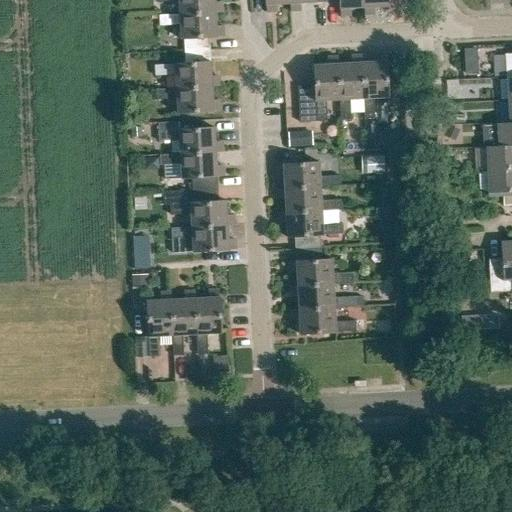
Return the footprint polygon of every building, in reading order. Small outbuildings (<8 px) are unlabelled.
[(162,0),(178,0),(179,13),(215,13),(223,12),(222,1),(214,2),(214,0),(157,0),(158,0),(162,0)] [(291,0),(264,0),(265,6),(266,6),(267,13),(279,13),(278,6),(291,5),(292,5),(291,0)] [(291,0),(292,5),(291,5),(292,12),(302,11),(302,4),(328,3),(327,0),(291,0)] [(327,0),(328,3),(340,2),(340,17),(351,17),(351,8),(364,8),(363,0),(327,0)] [(363,0),(364,8),(364,16),(375,15),(375,7),(388,6),(388,0),(363,0)] [(179,13),(159,14),(159,25),(180,24),(180,39),(184,39),(185,51),(209,50),(209,37),(224,37),(224,26),(216,26),(215,13),(179,13)] [(185,64),(154,65),(155,76),(175,75),(176,88),(211,86),(219,86),(219,76),(211,77),(209,50),(185,51),(185,64)] [(386,53),(373,54),(374,60),(362,61),(360,61),(363,99),(364,120),(375,119),(373,98),(389,97),(386,53)] [(338,63),(336,63),(338,101),(339,121),(350,120),(349,100),(363,99),(360,61),(362,61),(361,54),(352,55),(352,62),(338,63)] [(327,63),(312,64),(314,86),(297,87),(299,123),(327,121),(325,101),(325,100),(338,101),(336,63),(338,63),(338,56),(327,56),(327,63)] [(176,88),(156,89),(156,99),(176,98),(177,114),(220,112),(220,100),(212,101),(211,86),(176,88)] [(452,116),(452,124),(465,124),(464,116),(452,116)] [(511,122),(508,123),(495,123),(496,146),(511,145),(511,122)] [(447,125),(442,136),(455,142),(460,131),(447,125)] [(214,129),(158,131),(158,141),(178,141),(179,154),(215,153),(222,153),(222,142),(214,142),(214,129)] [(511,145),(496,146),(484,147),(485,170),(511,168),(511,145)] [(179,154),(159,155),(159,166),(179,165),(180,180),(192,179),(192,191),(217,190),(216,177),(224,176),(223,167),(215,167),(215,153),(179,154)] [(283,175),(284,189),(284,190),(319,187),(340,186),(340,175),(319,176),(318,162),(275,165),(275,175),(283,175)] [(511,168),(485,170),(487,193),(501,193),(502,206),(511,205),(511,168)] [(285,200),(285,215),(320,212),(342,211),(341,199),(320,200),(319,187),(284,190),(284,189),(276,190),(277,200),(285,200)] [(191,214),(192,229),(227,228),(234,227),(234,216),(226,217),(225,202),(217,202),(217,190),(192,191),(162,192),(163,204),(169,204),(170,215),(191,214)] [(278,215),(278,225),(285,225),(286,238),(293,237),(294,249),(320,248),(319,236),(343,234),(342,224),(321,225),(320,212),(285,215),(278,215)] [(192,229),(171,230),(171,239),(192,238),(193,253),(235,251),(235,240),(227,240),(227,228),(192,229)] [(511,240),(500,241),(501,264),(489,265),(490,292),(511,291),(510,280),(511,280),(511,240)] [(294,262),(288,262),(288,272),(295,271),(296,287),(333,284),(354,283),(353,272),(332,274),(331,259),(320,259),(320,248),(294,249),(294,262)] [(289,287),(290,298),(296,297),(297,310),(355,307),(355,296),(334,297),(333,284),(296,287),(289,287)] [(219,291),(207,291),(208,299),(195,300),(194,300),(197,336),(196,336),(197,355),(207,355),(206,335),(221,335),(219,291)] [(185,292),(185,300),(170,301),(172,338),(173,357),(184,356),(183,337),(196,336),(197,336),(194,300),(195,300),(194,292),(185,292)] [(159,302),(146,302),(149,358),(159,357),(158,338),(172,338),(170,301),(170,293),(159,294),(159,302)] [(290,310),(291,321),(298,320),(299,335),(357,332),(356,321),(335,322),(335,308),(290,310)]
